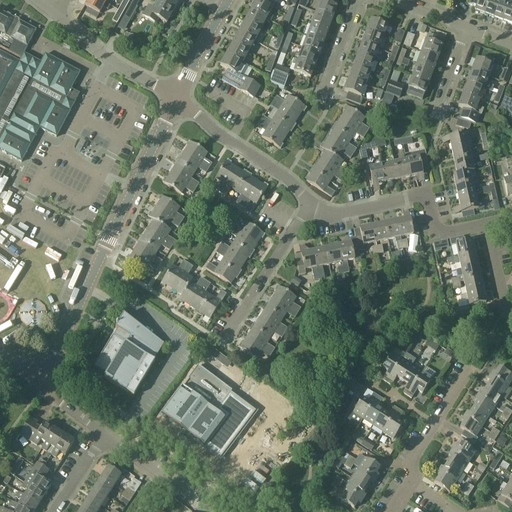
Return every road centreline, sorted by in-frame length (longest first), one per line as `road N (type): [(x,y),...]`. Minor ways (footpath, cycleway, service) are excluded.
road 1 (tertiary): [(41,385),(175,96)]
road 2 (residential): [(309,205),(297,185),(175,96)]
road 3 (residential): [(221,341),(309,205)]
road 4 (residential): [(175,96),(110,61),(56,16)]
road 5 (residential): [(410,482),(417,450),(470,367)]
road 6 (residential): [(205,511),(105,434)]
